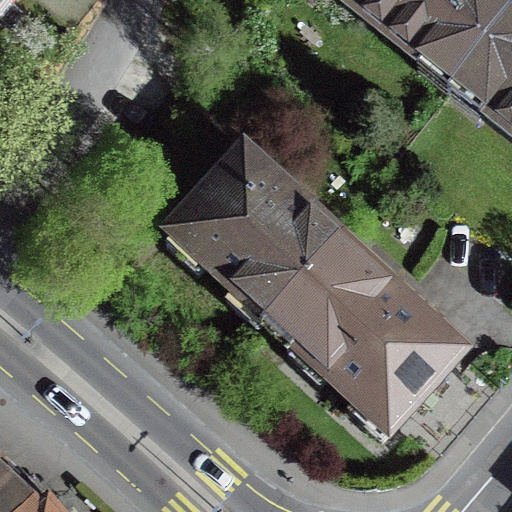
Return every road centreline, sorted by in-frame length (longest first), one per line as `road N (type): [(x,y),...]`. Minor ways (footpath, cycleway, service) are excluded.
road 1 (secondary): [(0,318),(217,511)]
road 2 (residential): [(0,224),(153,0)]
